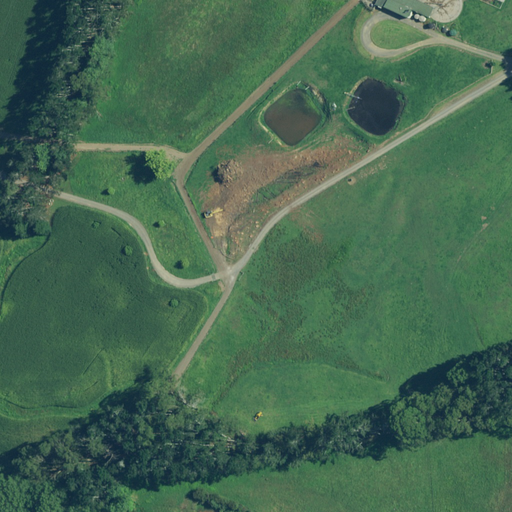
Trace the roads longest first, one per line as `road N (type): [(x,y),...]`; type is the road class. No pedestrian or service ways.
road 1 (track): [(0,497),(128,415),(175,370),(258,225),(511,59)]
road 2 (track): [(238,256),(171,150),(0,126)]
road 3 (track): [(0,166),(126,210),(160,265),(184,276),(226,272)]
road 4 (track): [(356,0),(182,167)]
